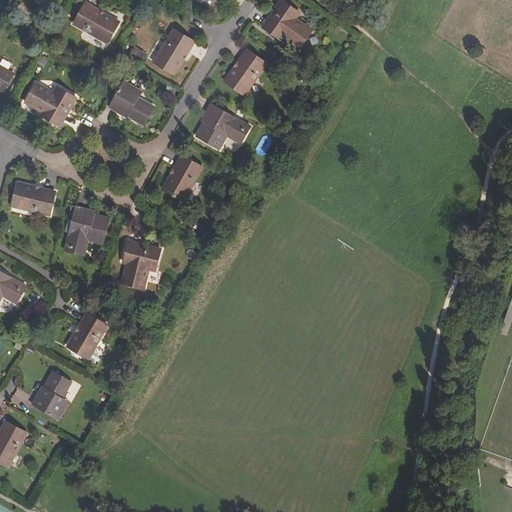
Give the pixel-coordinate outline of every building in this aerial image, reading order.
[(292,19),(297,10),(281,0),(262,27),(273,35),(275,32),(282,37),(299,48),(312,29),(303,23),(302,26),(292,19)] [(118,21),(86,3),(74,23),(107,43),(118,21)] [(302,26),(303,23),(296,18),(299,12),(297,10),(292,19),(302,26)] [(163,31),(162,22),(153,22),(153,32),(163,31)] [(174,70),(193,37),(173,25),(153,58),(174,70)] [(133,46),(127,56),(138,63),(144,53),(133,46)] [(246,96),(267,63),(248,51),(226,82),(246,96)] [(0,88),(3,91),(13,72),(0,64),(0,88)] [(50,115),(48,119),(60,126),(75,99),(58,90),(54,96),(43,89),(44,87),(36,82),(26,100),(42,110),(50,115)] [(134,95),(137,90),(123,83),(109,108),(127,118),(128,116),(143,124),(153,107),(138,98),(134,95)] [(54,96),(58,90),(55,88),(53,92),(44,87),(43,89),(54,96)] [(240,125),(242,120),(211,102),(204,113),(207,115),(204,121),(196,134),(218,148),(226,134),(240,142),(248,130),(240,125)] [(40,115),(48,119),(50,115),(42,110),(40,115)] [(240,125),(248,130),(250,125),(242,120),(240,125)] [(203,167),(183,155),(164,187),(184,199),(203,167)] [(50,213),(55,191),(19,182),(14,203),(50,213)] [(71,240),(69,250),(83,253),(87,238),(103,242),(109,217),(93,213),(88,212),(89,208),(75,205),(67,239),(71,240)] [(147,263),(157,265),(161,247),(128,239),(124,253),(130,254),(128,262),(124,282),(145,286),(147,276),(144,276),(147,263)] [(144,276),(147,276),(150,267),(156,268),(157,265),(147,263),(144,276)] [(15,285),(17,281),(0,270),(0,300),(3,295),(16,303),(23,290),(15,285)] [(15,285),(23,290),(25,286),(17,281),(15,285)] [(511,317),(511,297),(500,333),(506,334),(511,317)] [(89,357),(107,324),(86,311),(68,346),(89,357)] [(60,402),(62,397),(71,381),(53,371),(44,388),(42,387),(33,405),(59,419),(67,405),(60,402)] [(0,463),(9,469),(27,435),(6,424),(0,435),(0,463)]
